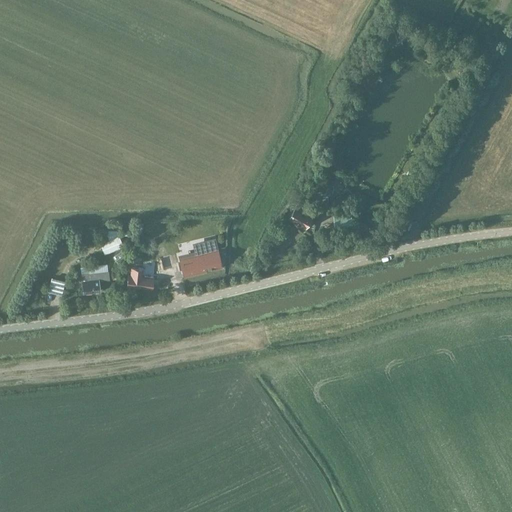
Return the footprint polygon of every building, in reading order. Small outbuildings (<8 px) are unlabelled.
[(386,25),(392,40),(406,35),(400,20),(386,25)] [(409,170),(403,180),(408,183),(414,172),(409,170)] [(332,195),(331,184),(334,184),(334,177),(320,178),(321,184),(316,184),(316,192),(314,192),(314,203),(325,206),(326,204),(328,203),(328,195),(332,195)] [(305,227),(313,214),(296,204),(289,217),(295,221),(294,221),(299,224),(300,224),(305,227)] [(354,229),(353,220),(351,212),(333,215),(335,223),(336,230),(340,230),(340,231),(354,229)] [(176,248),(177,237),(167,236),(167,247),(176,248)] [(118,237),(100,244),(104,253),(122,246),(118,237)] [(201,253),(181,258),(185,274),(220,265),(213,237),(212,237),(213,241),(199,245),(201,253)] [(178,250),(198,251),(198,243),(179,242),(178,250)] [(152,277),(153,269),(141,268),(131,267),(131,274),(128,274),(127,285),(152,288),(153,277),(152,277)] [(99,291),(98,280),(108,279),(107,271),(87,274),(87,273),(81,274),(82,281),(83,293),(99,291)] [(65,280),(52,277),(48,291),(61,294),(65,280)]
